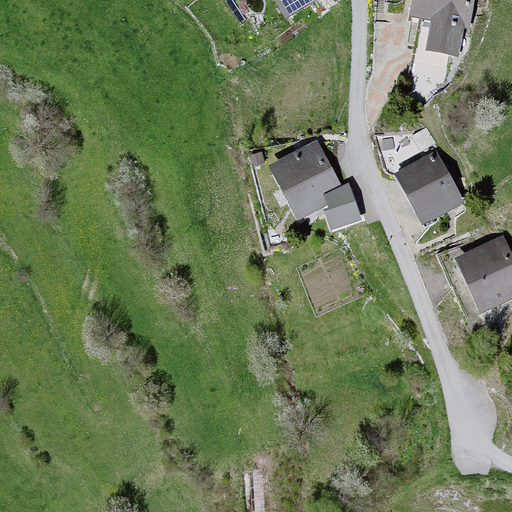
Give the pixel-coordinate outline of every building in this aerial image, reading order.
[(279,0),(286,9),(300,0),(279,0)] [(472,0),(413,0),(411,12),(435,17),(430,44),(464,50),(472,0)] [(357,218),(317,146),(279,167),(304,213),(326,206),(334,227),(357,218)] [(400,172),(425,218),(457,200),(432,155),(400,172)] [(456,263),(478,308),(511,290),(511,265),(500,241),(456,263)]
